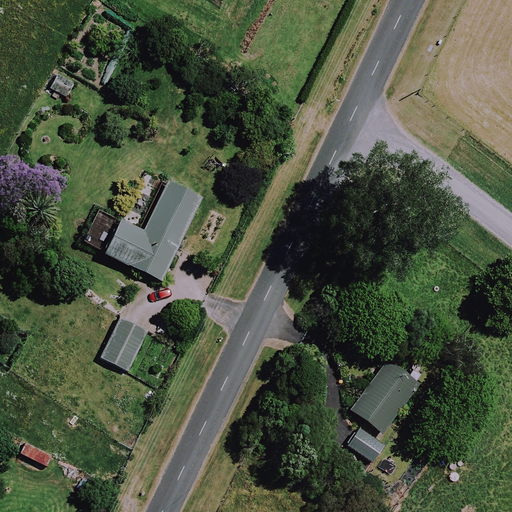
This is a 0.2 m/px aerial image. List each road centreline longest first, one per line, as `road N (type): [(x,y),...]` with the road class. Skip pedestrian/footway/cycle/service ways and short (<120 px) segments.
road 1 (unclassified): [(162,511),(353,110)]
road 2 (residential): [(511,237),(353,110)]
road 3 (unclassified): [(353,110),(406,0)]
